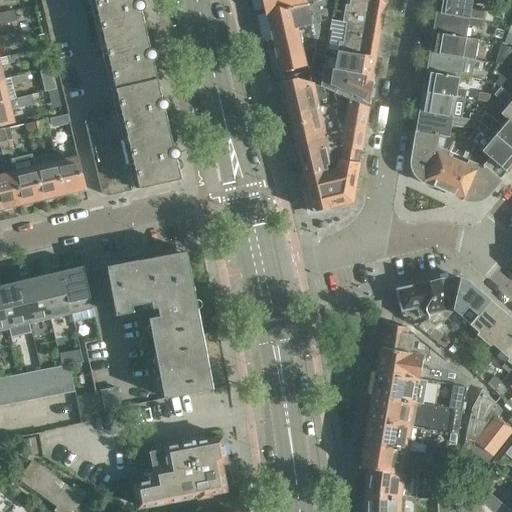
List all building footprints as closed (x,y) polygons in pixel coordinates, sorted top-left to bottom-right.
[(138,0),(94,0),(104,40),(105,42),(146,32),(142,13),(143,12),(144,11),(146,8),(145,4),(143,2),(139,1),(138,0)] [(311,42),(307,25),(313,23),(320,22),(321,20),(328,18),(323,0),(316,0),(312,1),(313,4),(309,5),(308,2),(266,11),(266,12),(255,15),(261,43),(272,40),(280,71),(307,64),(303,44),(311,42)] [(263,0),(266,11),(308,2),(309,5),(313,4),(312,1),(312,0),(263,0)] [(323,0),(328,18),(328,21),(330,21),(332,11),(333,0),(323,0)] [(383,20),(386,0),(333,0),(332,11),(343,13),(383,20)] [(471,0),(438,0),(436,12),(468,18),(481,20),(483,10),(470,8),(471,0)] [(0,20),(15,17),(13,11),(0,13),(0,20)] [(383,20),(343,13),(332,11),(330,21),(329,29),(380,37),(383,20)] [(433,31),(433,32),(465,37),(467,25),(480,28),(481,20),(468,18),(436,12),(433,31)] [(320,22),(317,39),(326,41),(329,29),(330,21),(328,21),(328,18),(321,20),(320,22)] [(376,56),(380,37),(329,29),(326,41),(325,48),(337,50),(376,56)] [(105,42),(106,48),(115,88),(157,78),(153,62),(157,59),(157,55),(155,52),(151,51),(146,32),(105,42)] [(477,40),(465,37),(433,32),(430,51),(462,56),(474,59),(477,40)] [(0,42),(12,41),(11,33),(0,35),(0,42)] [(324,56),(325,48),(326,41),(317,39),(314,54),(324,56)] [(106,48),(105,42),(104,40),(91,43),(93,51),(106,48)] [(376,56),(337,50),(325,48),(324,56),(322,66),(373,75),(376,56)] [(430,51),(427,71),(458,77),(470,79),(474,59),(462,56),(430,51)] [(499,52),(497,61),(506,62),(509,54),(499,52)] [(0,79),(5,79),(4,78),(1,65),(7,64),(7,63),(17,61),(15,54),(0,57),(0,79)] [(322,66),(324,56),(314,54),(313,63),(312,64),(322,66)] [(500,74),(506,62),(497,61),(492,71),(499,75),(500,74)] [(368,105),(373,75),(322,66),(321,66),(318,83),(348,98),(351,99),(362,104),(362,103),(368,105)] [(40,72),(45,92),(56,89),(51,69),(40,72)] [(427,71),(424,91),(455,96),(463,98),(464,98),(466,90),(457,88),(458,77),(427,71)] [(5,79),(0,79),(0,102),(10,100),(18,98),(15,84),(27,81),(25,74),(4,78),(5,79)] [(496,83),(511,95),(511,83),(500,74),(496,83)] [(283,83),(280,84),(284,104),(287,103),(289,113),(348,100),(348,98),(314,84),(313,82),(296,77),(284,80),(284,81),(282,81),(283,83)] [(157,78),(115,88),(121,113),(128,141),(170,131),(165,112),(169,110),(169,105),(167,102),(162,101),(157,78)] [(499,113),(507,120),(511,123),(511,95),(499,85),(495,86),(494,95),(506,106),(499,113)] [(56,90),(47,93),(52,109),(61,106),(56,90)] [(420,110),(452,116),(460,117),(463,98),(455,96),(424,91),(420,110)] [(10,100),(0,102),(0,124),(8,123),(8,124),(15,123),(12,109),(39,102),(37,93),(18,98),(10,100)] [(487,103),(488,96),(477,94),(476,101),(487,103)] [(341,133),(339,146),(361,149),(368,105),(362,103),(362,104),(351,99),(348,98),(348,100),(341,133)] [(289,113),(296,143),(341,133),(348,100),(289,113)] [(420,110),(417,131),(438,135),(448,137),(450,125),(467,128),(469,119),(452,116),(420,110)] [(121,113),(84,121),(100,190),(102,193),(105,195),(109,196),(139,188),(128,141),(121,113)] [(69,122),(67,114),(51,118),(53,126),(69,122)] [(487,115),(480,123),(486,128),(494,135),(495,134),(501,127),(487,115)] [(43,119),(25,123),(28,135),(45,131),(43,119)] [(501,127),(495,134),(511,148),(511,123),(507,120),(501,127)] [(480,123),(479,122),(475,130),(479,135),(486,128),(480,123)] [(12,140),(9,127),(4,128),(7,141),(12,140)] [(488,142),(482,150),(481,150),(489,157),(506,172),(511,164),(511,148),(495,134),(494,135),(486,128),(479,135),(488,142)] [(180,176),(177,161),(180,159),(181,154),(178,151),(174,150),(170,131),(128,141),(139,188),(178,179),(180,176)] [(438,135),(417,131),(412,158),(413,166),(413,169),(415,172),(418,175),(424,179),(434,184),(449,152),(448,151),(454,138),(448,137),(438,135)] [(341,133),(296,143),(294,144),(299,168),(302,168),(303,174),(327,168),(335,166),(336,158),(341,133)] [(449,152),(434,184),(434,185),(454,194),(455,193),(468,160),(475,144),(469,140),(462,157),(449,152)] [(9,153),(7,141),(0,142),(0,143),(2,154),(9,153)] [(336,158),(358,161),(361,149),(339,146),(336,158)] [(54,152),(33,157),(42,198),(43,198),(46,201),(52,199),(54,196),(63,194),(55,160),(54,152)] [(33,200),(42,198),(33,157),(32,155),(11,160),(13,170),(21,203),(22,203),(25,205),(32,204),(33,200)] [(72,156),(55,160),(63,194),(64,193),(67,196),(73,194),(75,191),(85,188),(83,177),(78,157),(72,158),(72,156)] [(468,160),(455,193),(465,197),(473,199),(477,199),(479,199),(483,197),(490,190),(506,172),(489,157),(482,166),(468,160)] [(314,211),(351,202),(358,161),(336,158),(335,166),(334,169),(327,170),(327,168),(303,174),(305,180),(302,181),(306,198),(311,197),(312,203),(307,204),(309,211),(312,211),(312,212),(315,211),(314,211)] [(13,170),(0,172),(0,208),(1,208),(4,210),(10,209),(12,205),(21,203),(13,170)] [(129,261),(107,266),(116,314),(153,307),(155,316),(149,317),(150,324),(153,323),(155,332),(152,332),(157,356),(160,355),(161,364),(158,364),(159,369),(155,370),(156,376),(160,375),(160,376),(164,376),(165,384),(162,384),(165,397),(213,388),(198,308),(194,308),(193,301),(196,299),(188,257),(179,252),(139,259),(137,253),(128,255),(129,261)] [(71,315),(73,322),(94,317),(83,266),(71,269),(70,264),(60,267),(71,315)] [(50,274),(40,276),(50,319),(71,315),(60,267),(49,269),(50,274)] [(28,274),(17,276),(29,324),(50,319),(40,276),(29,279),(28,274)] [(17,276),(7,279),(8,284),(0,285),(0,296),(8,329),(29,324),(17,276)] [(443,278),(429,281),(436,312),(452,309),(453,310),(467,281),(466,280),(461,277),(456,276),(443,278)] [(399,289),(404,311),(400,315),(403,316),(417,328),(418,327),(444,348),(449,341),(440,334),(446,327),(442,323),(453,310),(452,309),(436,312),(429,281),(416,285),(399,289)] [(467,281),(453,310),(460,315),(469,324),(477,315),(490,300),(467,281)] [(477,315),(469,324),(478,332),(476,334),(483,340),(506,314),(490,300),(477,315)] [(511,319),(506,314),(483,340),(489,346),(492,344),(500,351),(511,337),(511,319)] [(381,347),(377,372),(466,386),(468,377),(409,330),(409,327),(386,323),(381,347)] [(440,334),(449,341),(456,334),(446,327),(440,334)] [(511,337),(500,351),(508,358),(501,367),(507,373),(511,366),(511,337)] [(463,348),(455,357),(462,363),(470,354),(463,348)] [(470,354),(462,363),(470,369),(477,360),(470,354)] [(68,363),(56,366),(62,395),(74,392),(68,363)] [(56,366),(44,368),(50,397),(62,395),(56,366)] [(44,368),(32,371),(37,400),(50,397),(44,368)] [(480,370),(476,375),(493,390),(501,380),(492,373),(488,378),(480,370)] [(32,371),(20,373),(25,402),(37,400),(32,371)] [(377,372),(373,395),(461,410),(466,386),(377,372)] [(20,373),(7,376),(13,404),(25,402),(20,373)] [(7,376),(0,377),(0,402),(1,407),(13,404),(7,376)] [(102,392),(105,412),(121,409),(117,389),(102,392)] [(471,408),(460,459),(464,460),(469,450),(474,442),(493,407),(495,403),(481,390),(471,408)] [(105,412),(102,392),(75,397),(80,423),(93,421),(92,414),(105,412)] [(369,419),(457,433),(457,434),(461,410),(373,395),(369,419)] [(493,407),(474,442),(469,450),(487,463),(511,430),(511,429),(495,416),(499,411),(493,407)] [(369,419),(365,443),(436,454),(453,457),(457,433),(369,419)] [(223,438),(222,436),(208,438),(196,440),(195,438),(192,439),(192,441),(164,446),(164,447),(149,450),(154,480),(137,483),(141,506),(198,495),(198,497),(211,495),(211,492),(227,489),(226,487),(222,470),(223,470),(223,467),(222,467),(221,462),(227,461),(227,458),(226,458),(223,438)] [(34,437),(21,439),(25,455),(37,453),(34,437)] [(365,443),(361,466),(369,468),(369,469),(404,473),(417,476),(420,476),(423,463),(434,465),(436,454),(408,450),(365,443)] [(511,450),(508,447),(503,452),(511,460),(511,450)] [(71,490),(33,464),(22,480),(61,507),(58,511),(59,511),(72,511),(85,494),(74,486),(71,490)] [(416,498),(417,476),(404,473),(369,469),(368,479),(366,478),(364,490),(366,490),(366,495),(401,498),(405,498),(416,498)] [(441,493),(453,493),(454,482),(442,481),(441,493)] [(478,483),(469,493),(470,511),(484,511),(484,507),(482,487),(478,483)] [(511,511),(482,487),(484,507),(490,511),(511,511)] [(458,507),(458,511),(470,511),(469,493),(458,507)] [(404,511),(405,498),(401,498),(366,495),(365,506),(363,506),(362,511),(404,511)] [(436,511),(450,511),(450,501),(437,500),(436,511)]
